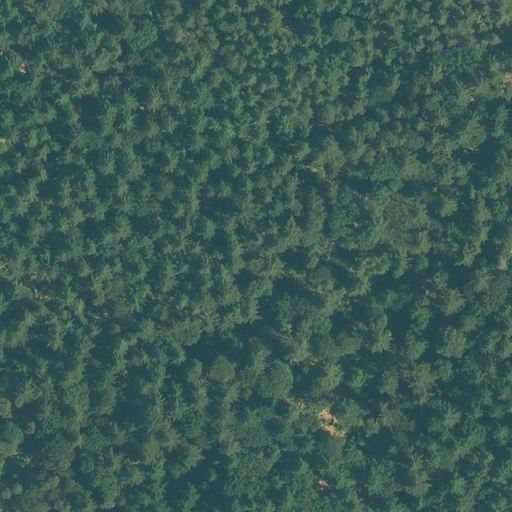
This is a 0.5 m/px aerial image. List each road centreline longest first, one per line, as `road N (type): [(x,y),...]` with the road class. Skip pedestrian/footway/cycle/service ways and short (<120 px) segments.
road 1 (unclassified): [(150,511),(93,443),(85,403),(132,170),(149,0)]
road 2 (track): [(149,5),(264,110),(323,130),(365,122),(449,66),(511,52)]
road 3 (track): [(511,276),(360,511)]
